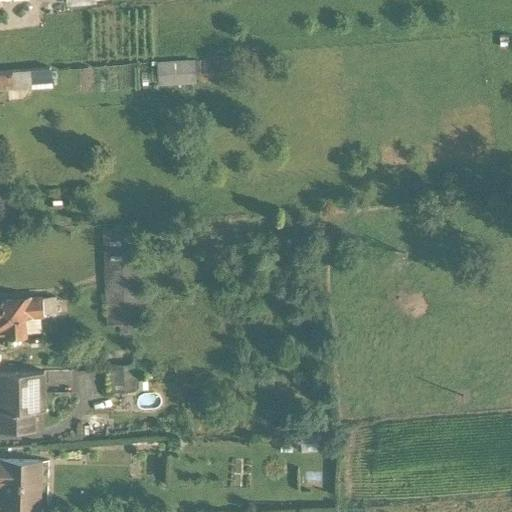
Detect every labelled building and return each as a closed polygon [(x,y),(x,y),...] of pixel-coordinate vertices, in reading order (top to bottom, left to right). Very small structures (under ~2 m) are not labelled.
[(194,59),(155,62),(157,86),(196,83),(195,76),(200,75),(199,61),(194,62),(194,59)] [(0,71),(0,87),(12,86),(13,89),(51,86),(50,68),(0,71)] [(132,229),(101,230),(105,326),(121,324),(122,335),(132,334),(131,324),(143,323),(140,229),(132,229)] [(0,330),(3,330),(4,336),(27,335),(26,333),(32,333),(31,318),(43,317),(43,313),(56,312),(55,296),(0,300),(0,330)] [(107,360),(107,389),(138,389),(138,360),(107,360)] [(0,429),(35,429),(35,410),(45,410),(45,371),(0,371),(0,429)] [(328,426),(300,427),(301,446),(329,444),(328,426)] [(41,460),(0,458),(0,509),(40,510),(41,460)]
